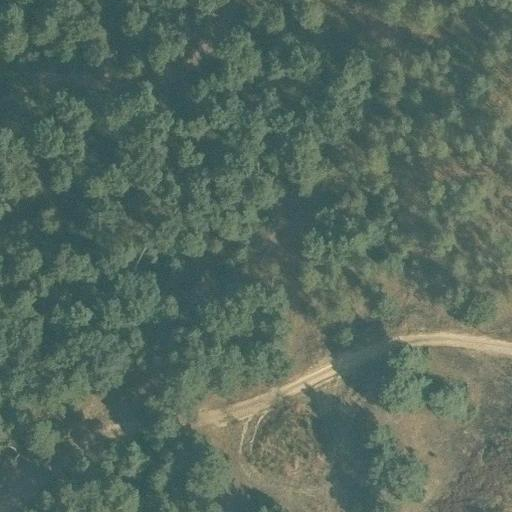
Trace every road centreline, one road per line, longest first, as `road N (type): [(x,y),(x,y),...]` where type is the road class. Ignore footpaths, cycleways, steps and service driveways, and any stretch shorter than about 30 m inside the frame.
road 1 (track): [(511,346),(423,340),(377,350),(227,416),(146,422),(86,448),(0,506)]
road 2 (track): [(260,0),(233,16),(181,74),(19,67),(0,75)]
